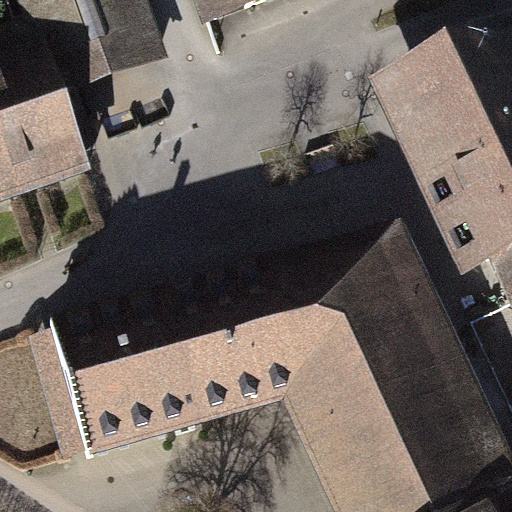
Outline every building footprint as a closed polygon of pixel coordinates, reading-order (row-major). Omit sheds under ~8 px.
[(166,49),(148,0),(37,0),(68,85),(166,49)] [(213,0),(218,13),(252,0),(213,0)] [(511,258),(511,35),(401,86),(487,270),(511,258)] [(47,60),(0,75),(0,193),(83,166),(47,60)] [(81,450),(278,397),(324,511),(499,511),(491,500),(511,490),(511,453),(401,216),(43,326),(81,450)]
